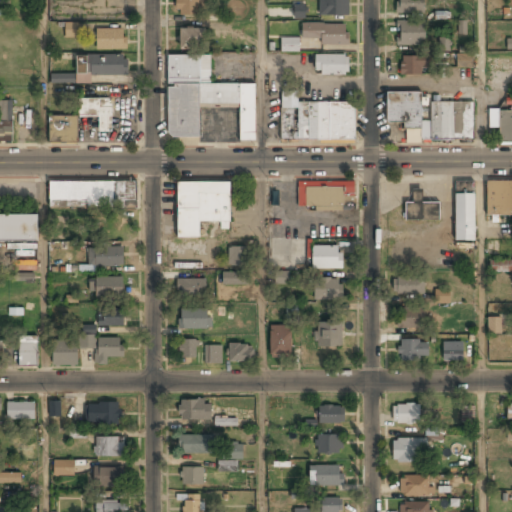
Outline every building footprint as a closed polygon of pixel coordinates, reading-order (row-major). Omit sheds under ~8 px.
[(199,16),(199,0),(176,0),(176,16),(199,16)] [(349,15),(349,0),(319,0),(319,15),(349,15)] [(425,0),(397,0),(397,14),(425,14),(425,0)] [(294,18),(305,18),(305,4),(294,4),(294,18)] [(467,21),(458,20),(457,34),(467,34),(467,21)] [(77,22),(64,22),(65,38),(77,37),(77,22)] [(425,22),(397,22),(397,46),(425,46),(425,22)] [(321,46),(348,46),(348,25),(300,25),(300,40),(321,40),(321,46)] [(95,51),(127,51),(127,30),(95,30),(95,51)] [(204,50),(204,30),(179,30),(179,50),(204,50)] [(280,51),(299,52),(299,38),(280,37),(280,51)] [(449,41),(441,41),(441,52),(449,52),(449,41)] [(457,56),(458,69),(472,69),(471,55),(457,56)] [(128,77),(128,56),(76,56),(76,77),(128,77)] [(348,56),(314,56),(314,75),(348,75),(348,56)] [(168,85),(168,57),(211,57),(211,82),(199,82),(174,82),(174,85),(168,85)] [(430,75),(430,57),(399,57),(399,75),(430,75)] [(50,74),(50,84),(74,83),(74,73),(50,74)] [(199,82),(174,82),(174,85),(168,85),(168,131),(173,136),(199,136),(199,106),(199,82)] [(199,106),(240,106),(240,82),(211,82),(199,82),(199,106)] [(240,82),(240,106),(240,139),(256,139),(255,82),(240,82)] [(298,107),(298,100),(298,90),(282,90),(282,107),(298,107)] [(389,90),(423,91),(423,119),(423,127),(406,126),(406,120),(388,120),(389,90)] [(78,97),(112,98),(112,115),(79,115),(78,97)] [(298,138),(319,138),(319,101),(298,100),(298,107),(298,138)] [(443,100),(442,138),(432,138),(432,119),(432,100),(443,100)] [(443,100),(456,100),(455,138),(442,138),(443,100)] [(456,100),(476,101),(475,138),(455,138),(456,100)] [(0,143),(12,143),(12,101),(0,101),(0,143)] [(319,101),(319,138),(356,138),(357,101),(319,101)] [(298,138),(298,107),(282,107),(281,107),(281,138),(298,138)] [(489,129),(499,129),(499,145),(511,145),(511,112),(489,112),(489,129)] [(79,115),(49,115),(49,140),(79,140),(79,115)] [(432,119),(423,119),(423,127),(423,138),(432,138),(432,119)] [(421,129),(406,128),(406,141),(421,142),(421,129)] [(511,179),(487,179),(487,213),(511,213),(511,179)] [(296,181),(296,208),(355,208),(355,181),(296,181)] [(49,208),(136,207),(135,183),(49,183),(49,208)] [(230,183),(176,183),(176,239),(200,239),(200,223),(230,223),(230,183)] [(455,195),(455,242),(475,242),(475,195),(455,195)] [(405,206),(405,225),(442,225),(442,206),(405,206)] [(0,243),(38,243),(38,216),(0,216),(0,243)] [(122,236),(122,218),(92,218),(92,236),(122,236)] [(228,267),(245,267),(245,247),(228,247),(228,267)] [(313,270),(342,270),(342,247),(313,247),(313,270)] [(124,268),(124,249),(88,249),(88,268),(124,268)] [(12,269),(35,270),(35,261),(12,260),(12,269)] [(509,263),(491,263),(492,273),(509,273),(509,263)] [(275,286),(303,286),(303,270),(274,271),(275,286)] [(221,286),(247,286),(247,273),(221,273),(221,286)] [(393,295),(424,295),(424,277),(393,277),(393,295)] [(122,278),(92,278),(92,297),(122,297),(122,278)] [(204,280),(176,280),(176,297),(204,297),(204,280)] [(313,301),(342,301),(342,280),(313,280),(313,301)] [(435,291),(435,304),(450,304),(450,291),(435,291)] [(123,327),(123,310),(97,310),(97,327),(123,327)] [(210,310),(179,310),(179,330),(210,330),(210,310)] [(424,330),(424,310),(396,310),(396,330),(424,330)] [(500,335),(501,320),(489,319),(488,334),(500,335)] [(316,348),(342,348),(342,323),(316,323),(316,348)] [(79,348),(95,349),(95,325),(79,325),(79,348)] [(270,357),(291,357),(291,327),(270,327),(270,357)] [(18,338),(18,367),(36,367),(36,338),(18,338)] [(81,347),(96,348),(95,364),(107,365),(108,357),(123,357),(124,338),(81,338),(81,347)] [(53,341),(53,366),(78,366),(78,341),(53,341)] [(179,359),(196,359),(196,341),(179,341),(179,359)] [(429,362),(429,342),(399,342),(399,362),(429,362)] [(462,343),(443,343),(443,362),(462,362),(462,343)] [(229,362),(251,363),(251,347),(229,346),(229,362)] [(221,347),(204,347),(204,364),(221,364),(221,347)] [(60,417),(60,401),(48,401),(49,417),(60,417)] [(211,421),(211,401),(179,401),(179,421),(211,421)] [(34,403),(6,403),(6,421),(34,421),(34,403)] [(87,404),(87,425),(120,425),(120,404),(87,404)] [(344,406),(318,406),(318,424),(344,424),(344,406)] [(421,406),(393,406),(393,425),(421,425),(421,406)] [(214,426),(237,427),(237,418),(214,418),(214,426)] [(86,438),(86,429),(69,429),(69,438),(86,438)] [(178,436),(178,454),(210,454),(210,436),(178,436)] [(316,454),(341,454),(341,437),(316,437),(316,454)] [(122,458),(122,438),(94,438),(94,458),(122,458)] [(426,463),(426,440),(393,440),(393,463),(426,463)] [(243,461),(243,445),(224,445),(224,463),(218,463),(218,472),(235,472),(235,461),(243,461)] [(74,463),(54,463),(54,477),(74,477),(74,463)] [(309,467),(309,487),(342,487),(342,467),(309,467)] [(122,468),(93,468),(93,487),(122,487),(122,468)] [(202,469),(180,469),(180,486),(202,486),(202,469)] [(20,474),(0,474),(0,487),(20,487),(20,474)] [(431,497),(431,477),(400,477),(400,497),(431,497)] [(182,511),(202,511),(202,495),(182,495),(182,511)] [(341,511),(341,500),(317,500),(317,511),(341,511)] [(128,511),(128,502),(95,502),(95,511),(128,511)] [(430,511),(430,503),(400,503),(400,511),(430,511)]
